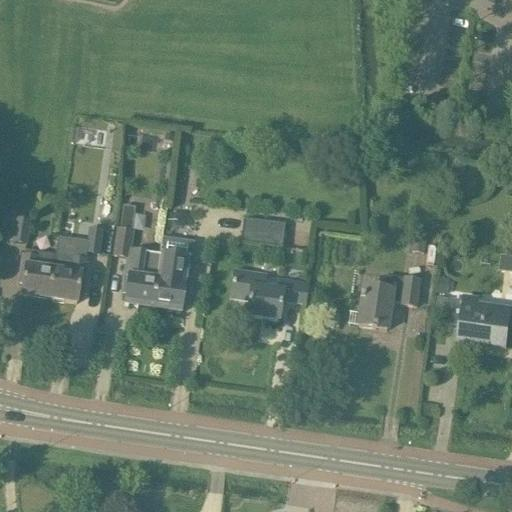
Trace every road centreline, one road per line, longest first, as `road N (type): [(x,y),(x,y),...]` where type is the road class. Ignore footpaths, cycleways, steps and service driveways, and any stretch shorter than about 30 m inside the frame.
road 1 (tertiary): [(511,483),(0,406)]
road 2 (unknown): [(184,419),(199,254)]
road 3 (unknown): [(55,397),(93,263)]
